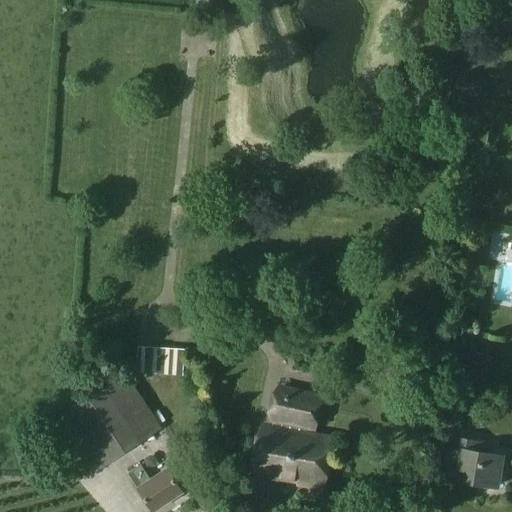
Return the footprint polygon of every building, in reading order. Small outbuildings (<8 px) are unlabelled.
[(220,16),(221,0),(197,0),(196,14),(220,16)] [(185,349),(138,346),(136,374),(183,377),(183,374),(200,375),(201,365),(184,364),(185,349)] [(127,373),(104,388),(54,420),(89,475),(162,428),(127,373)] [(454,425),(461,386),(445,383),(439,423),(454,425)] [(322,488),(331,438),(309,434),(310,428),(314,429),(320,396),(281,388),(275,420),(286,422),(284,429),(268,426),(259,474),(278,477),(279,470),(301,475),(299,484),(322,488)] [(498,486),(504,454),(481,450),(482,442),(453,437),(446,477),(498,486)] [(153,511),(154,511),(183,493),(167,470),(150,481),(140,466),(128,474),(153,511)]
